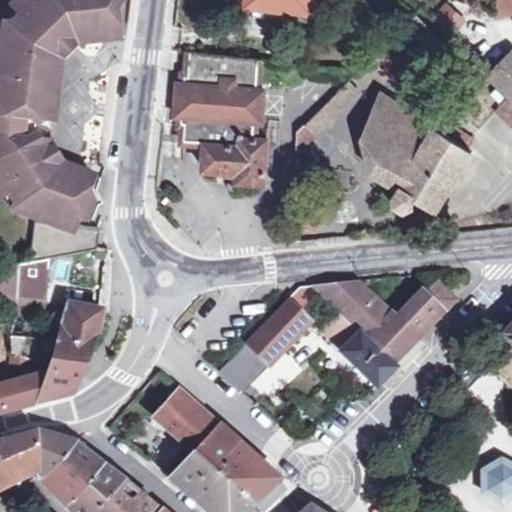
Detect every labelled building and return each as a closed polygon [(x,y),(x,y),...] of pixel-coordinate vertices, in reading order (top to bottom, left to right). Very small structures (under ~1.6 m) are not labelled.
[(34,262),(46,260),(98,250),(100,233),(97,232),(85,230),(94,207),(88,191),(94,178),(65,166),(53,145),(62,62),(81,44),(111,40),(123,38),(121,25),(118,7),(124,0),(43,0),(44,2),(36,9),(29,2),(27,0),(22,0),(13,8),(17,15),(6,26),(0,77),(0,167),(6,176),(0,179),(0,197),(1,200),(7,197),(12,193),(18,201),(16,212),(52,227),(39,226),(34,262)] [(44,2),(43,0),(30,0),(29,2),(36,9),(44,2)] [(252,0),(252,8),(313,15),(314,0),(252,0)] [(511,0),(502,0),(499,18),(511,14),(511,0)] [(442,5),(435,21),(458,30),(465,14),(442,5)] [(446,48),(418,19),(374,62),(402,91),(446,48)] [(187,128),(257,136),(257,122),(262,122),(265,63),(192,56),(192,66),(191,74),(187,74),(186,87),(183,86),(182,95),(179,95),(178,117),(184,117),(183,126),(187,126),(187,128)] [(505,92),(511,84),(511,56),(491,78),(505,92)] [(346,81),(289,136),(301,148),(358,92),(346,81)] [(406,214),(416,209),(420,202),(438,213),(473,155),(383,100),(365,144),(373,174),(400,191),(397,196),(395,208),(406,214)] [(257,141),(257,136),(187,128),(186,143),(208,145),(207,172),(240,174),(240,182),(266,184),(269,142),(257,141)] [(7,197),(16,212),(18,201),(12,193),(7,197)] [(18,316),(37,318),(46,260),(34,262),(21,264),(18,316)] [(289,303),(302,315),(320,294),(314,288),(308,283),(289,303)] [(395,366),(419,341),(398,320),(389,311),(361,283),(314,288),(320,294),(343,316),(348,321),(362,334),(395,366)] [(436,283),(426,292),(440,306),(450,296),(436,283)] [(440,306),(426,292),(417,301),(398,320),(419,341),(446,312),(440,306)] [(389,311),(398,320),(417,301),(408,293),(389,311)] [(446,312),(450,296),(440,306),(446,312)] [(51,340),(59,341),(70,305),(61,303),(51,340)] [(314,326),(302,315),(289,303),(264,329),(289,352),(314,326)] [(59,341),(93,349),(100,331),(103,310),(70,305),(59,341)] [(11,324),(13,337),(39,339),(40,318),(37,318),(18,316),(18,322),(11,324)] [(348,321),(343,316),(325,335),(378,387),(397,368),(395,366),(362,334),(348,321)] [(511,319),(499,332),(511,344),(511,319)] [(273,369),(289,352),(264,329),(248,346),(273,369)] [(50,373),(40,406),(76,396),(86,373),(83,371),(93,349),(59,341),(50,373)] [(273,369),(248,346),(222,374),(247,397),(273,369)] [(40,406),(50,373),(12,384),(0,387),(0,415),(6,415),(40,406)] [(9,377),(0,379),(0,387),(12,384),(9,377)] [(196,452),(219,425),(182,392),(158,418),(196,452)] [(241,444),(219,425),(196,452),(217,470),(241,444)] [(0,458),(8,477),(35,463),(40,471),(58,455),(74,438),(38,426),(0,436),(0,458)] [(87,479),(105,460),(74,438),(58,455),(87,479)] [(233,483),(256,505),(282,481),(241,444),(217,470),(233,483)] [(233,483),(217,470),(196,452),(171,479),(208,509),(233,483)] [(39,473),(66,500),(87,479),(58,455),(40,471),(39,473)] [(499,505),(511,497),(511,464),(499,457),(479,469),(479,494),(499,505)] [(107,496),(127,476),(105,460),(87,479),(107,496)] [(127,476),(107,496),(125,511),(147,511),(155,502),(127,476)] [(78,511),(125,511),(107,496),(87,479),(66,500),(78,511)] [(233,483),(208,509),(211,511),(248,511),(256,505),(233,483)]
